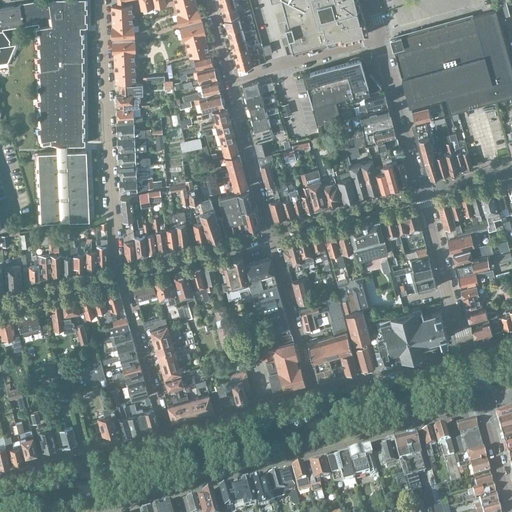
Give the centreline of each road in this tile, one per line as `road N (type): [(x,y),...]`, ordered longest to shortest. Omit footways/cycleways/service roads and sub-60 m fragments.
road 1 (residential): [(104,511),(482,403)]
road 2 (residential): [(119,274),(104,0)]
road 3 (residential): [(166,438),(0,485)]
road 4 (residential): [(166,438),(119,274)]
road 5 (residential): [(319,395),(270,234)]
road 6 (tertiary): [(466,349),(421,193)]
road 7 (residential): [(421,193),(378,38)]
road 8 (residential): [(270,234),(228,79)]
road 9 (residential): [(166,438),(319,395)]
road 10 (tertiary): [(270,234),(421,193)]
road 11 (tertiary): [(119,274),(270,234)]
road 12 (residential): [(228,79),(378,38)]
road 13 (residential): [(319,395),(466,349)]
road 14 (tertiary): [(0,305),(119,274)]
